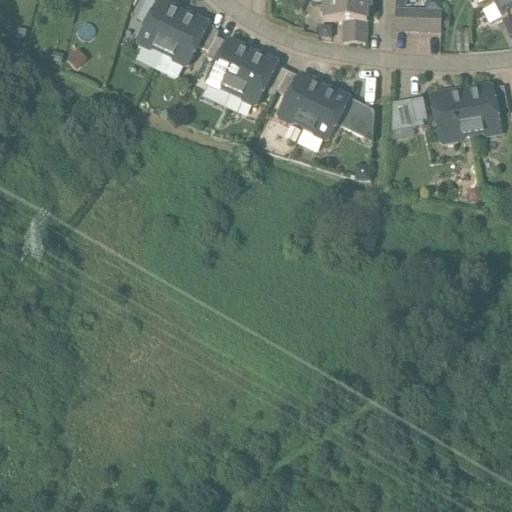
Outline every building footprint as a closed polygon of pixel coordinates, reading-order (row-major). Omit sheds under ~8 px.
[(511,0),(502,0),(493,5),(503,25),(511,20),(511,0)] [(371,5),(325,4),(324,27),(344,27),(367,28),(367,15),(371,15),(371,5)] [(158,10),(139,49),(140,54),(150,59),(154,57),(164,62),(183,23),(172,17),(170,13),(162,9),(158,10)] [(407,15),(395,15),(394,37),(406,38),(407,15)] [(418,15),(407,15),(406,38),(418,38),(418,15)] [(430,16),(418,15),(418,38),(429,38),(430,16)] [(441,16),(430,16),(429,38),(441,39),(441,16)] [(195,28),(183,23),(164,62),(173,67),(175,71),(185,76),(189,74),(208,35),(207,31),(199,27),(195,28)] [(367,28),(344,27),(344,39),(366,39),(367,28)] [(366,39),(344,39),(343,50),(366,51),(366,39)] [(227,51),(208,90),(209,94),(219,99),(223,98),(233,102),(252,63),(241,57),(239,53),(231,49),(227,51)] [(213,71),(196,63),(184,88),(201,96),(213,71)] [(264,69),(252,63),(233,102),(243,107),(244,111),(254,116),(258,115),(265,100),(277,75),(276,71),(268,67),(264,69)] [(277,75),(265,100),(276,106),(278,101),(288,81),(277,75)] [(299,86),(288,81),(278,101),(289,106),(299,86)] [(303,84),(299,86),(289,106),(279,125),(281,129),(291,134),(295,133),(305,138),(324,98),(312,93),(311,88),(303,84)] [(492,95),(488,93),(480,94),(477,98),(464,100),(473,143),(484,141),(487,144),(498,142),(500,138),(496,118),(492,95)] [(504,93),(492,95),(496,118),(508,115),(504,93)] [(336,104),(324,98),(305,138),(315,142),(316,146),(326,151),(330,150),(349,111),(348,107),(340,103),(336,104)] [(448,100),(433,103),(431,107),(440,150),(443,152),(458,149),(460,146),(473,143),(464,100),(452,103),(448,100)] [(423,105),(411,108),(415,130),(427,128),(423,105)] [(411,108),(393,111),(392,140),(416,135),(415,130),(411,108)] [(339,137),(372,153),(373,121),(352,111),(339,137)]
